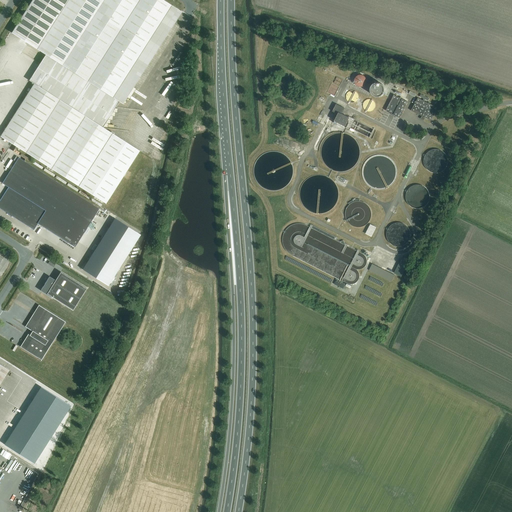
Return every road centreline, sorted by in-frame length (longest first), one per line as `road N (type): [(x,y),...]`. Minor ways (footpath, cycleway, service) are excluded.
road 1 (trunk): [(239,511),(253,347),(231,0)]
road 2 (trunk): [(230,174),(242,345),(227,511)]
road 3 (trunk): [(230,174),(231,423),(218,511)]
road 4 (trunk): [(221,0),(230,174)]
